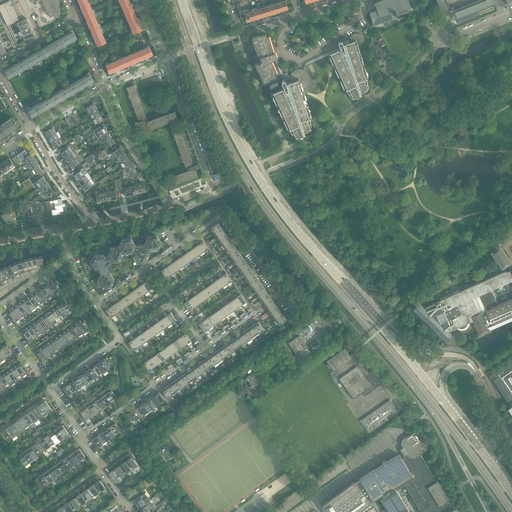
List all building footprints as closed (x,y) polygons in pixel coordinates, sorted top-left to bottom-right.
[(13,0),(0,0),(0,10),(7,26),(19,20),(22,18),(13,0)] [(55,17),(56,18),(57,18),(58,18),(58,17),(59,17),(59,16),(60,16),(60,15),(61,14),(61,13),(61,12),(61,11),(61,10),(61,9),(61,8),(61,7),(61,6),(60,4),(60,3),(60,2),(59,0),(36,0),(38,2),(42,0),(50,17),(54,15),(55,17)] [(83,11),(84,14),(85,17),(94,13),(87,0),(86,0),(79,3),(81,6),(80,6),(81,7),(81,6),(82,9),(81,9),(82,11),(83,11)] [(373,11),(369,13),(373,25),(381,23),(383,22),(383,23),(396,19),(396,18),(396,16),(397,15),(408,12),(409,11),(408,7),(410,6),(411,6),(407,0),(382,0),(375,4),(374,3),(374,5),(375,4),(377,10),(373,11)] [(479,0),(478,0),(471,3),(470,4),(463,7),(462,7),(455,10),(454,10),(453,7),(449,8),(449,7),(445,0),(436,0),(437,2),(438,3),(440,10),(441,12),(442,11),(443,14),(447,13),(447,14),(449,15),(451,15),(452,15),(454,19),(457,18),(457,19),(458,18),(465,15),(466,15),(467,15),(473,12),(475,11),(483,8),(484,8),(485,7),(491,5),(494,4),(493,3),(496,2),(495,0),(479,0)] [(121,4),(127,19),(136,15),(134,12),(134,11),(133,9),(134,8),(133,6),(132,7),(132,6),(131,4),(129,1),(121,4)] [(285,1),(277,3),(280,12),(288,9),(285,1)] [(277,3),(269,6),(271,14),(280,12),(277,3)] [(269,6),(260,9),(263,17),(271,14),(269,6)] [(260,9),(252,11),(255,19),(263,17),(260,9)] [(252,11),(244,14),(246,22),(255,19),(252,11)] [(88,23),(87,23),(88,26),(89,25),(89,26),(90,28),(91,31),(99,27),(94,13),(85,17),(87,20),(87,21),(88,23)] [(136,15),(127,19),(134,34),(142,30),(140,27),(141,26),(140,26),(139,24),(139,23),(140,23),(139,21),(138,21),(137,19),(137,18),(136,15)] [(28,22),(27,19),(26,18),(16,23),(19,27),(29,22),(28,22)] [(31,27),(30,26),(29,23),(29,22),(19,27),(21,31),(31,27)] [(31,27),(21,31),(23,36),(33,31),(32,30),(31,27),(31,28),(31,27)] [(95,40),(96,42),(98,46),(106,42),(99,27),(91,31),(93,35),(94,37),(94,38),(93,38),(94,40),(95,40)] [(40,51),(39,51),(35,54),(35,53),(31,55),(32,56),(28,58),(27,57),(28,58),(27,59),(26,58),(22,60),(23,61),(22,62),(18,64),(17,63),(13,65),(14,66),(12,68),(11,67),(9,69),(9,68),(7,69),(7,70),(5,72),(9,79),(77,38),(73,32),(74,31),(69,34),(68,33),(66,34),(67,35),(62,38),(61,37),(57,39),(58,40),(53,43),(52,42),(48,45),(49,46),(45,48),(44,48),(44,47),(40,50),(40,51)] [(35,36),(34,35),(33,32),(33,31),(23,36),(25,40),(35,36)] [(363,44),(364,41),(364,39),(362,36),(360,34),(357,33),(354,34),(352,35),(350,37),(349,40),(349,43),(345,44),(343,45),(342,43),(342,42),(341,42),(340,42),(339,42),(338,43),(338,44),(338,45),(340,47),(328,53),(306,63),(303,70),(305,71),(308,64),(329,55),(330,57),(329,58),(330,60),(331,62),(333,65),(334,64),(336,69),(335,70),(336,72),(337,74),(338,77),(339,76),(341,81),(340,82),(341,84),(342,86),(344,89),(345,88),(346,91),(351,99),(353,98),(353,99),(353,98),(355,97),(356,98),(356,99),(359,97),(360,97),(360,96),(361,96),(362,96),(361,93),(362,93),(365,92),(364,90),(367,90),(367,89),(368,89),(367,80),(367,79),(366,77),(367,76),(366,73),(367,73),(366,71),(365,69),(364,69),(362,64),(363,64),(362,61),(363,61),(362,59),(361,56),(360,56),(358,51),(359,51),(358,48),(359,48),(361,47),(363,44)] [(248,48),(247,50),(247,52),(253,65),(255,65),(263,84),(270,81),(270,80),(271,79),(280,75),(281,73),(273,56),(272,54),(274,53),(269,36),(267,37),(266,34),(261,36),(259,36),(259,35),(252,37),(254,46),(252,46),(250,47),(248,48)] [(149,57),(149,56),(153,55),(149,47),(134,53),(138,61),(141,60),(142,60),(144,59),(146,58),(147,58),(149,57)] [(135,63),(138,61),(134,53),(121,59),(124,67),(127,66),(128,66),(127,66),(130,65),(132,64),(134,63),(135,63)] [(307,108),(305,103),(306,102),(306,99),(305,98),(304,95),(303,95),(301,90),(304,89),(306,88),(308,86),(310,83),(310,81),(310,78),(309,75),(308,73),(306,71),(305,71),(303,70),(301,69),(298,69),(295,70),(293,71),(291,73),(290,76),(283,73),(276,58),(277,57),(276,58),(274,53),(272,54),(273,56),(281,73),(280,75),(283,81),(282,81),(281,82),(281,83),(284,88),(282,89),(281,89),(273,93),(272,93),(272,94),(274,96),(272,96),(274,99),(273,99),(274,101),(276,104),(277,103),(279,108),(278,108),(279,111),(280,113),(281,116),(282,115),(284,120),(283,120),(285,123),(284,123),(285,125),(287,128),(288,127),(289,129),(289,130),(294,138),(296,137),(296,138),(296,137),(298,136),(299,137),(302,136),(303,136),(303,135),(304,135),(305,135),(304,132),(305,132),(308,131),(307,129),(310,129),(310,128),(311,128),(310,118),(309,115),(310,115),(309,112),(310,112),(309,110),(308,107),(307,108)] [(120,69),(124,67),(121,59),(106,65),(109,73),(113,72),(115,71),(116,71),(118,71),(118,70),(120,69),(121,69),(120,69)] [(52,95),(47,98),(48,99),(43,101),(43,100),(39,103),(39,104),(34,107),(34,106),(32,107),(31,107),(30,107),(30,106),(26,108),(26,109),(28,111),(32,117),(94,81),(90,75),(90,74),(89,72),(85,74),(86,74),(86,75),(85,76),(83,77),(83,78),(79,81),(78,80),(74,82),(74,83),(70,86),(69,85),(65,87),(66,88),(61,91),(60,90),(56,93),(57,94),(52,96),(52,95)] [(130,93),(129,93),(129,95),(131,98),(132,98),(132,100),(131,100),(132,101),(132,102),(133,105),(134,105),(135,107),(134,107),(134,108),(134,109),(136,112),(137,112),(137,114),(136,114),(137,115),(137,116),(138,119),(139,119),(140,121),(139,121),(139,122),(138,123),(138,122),(136,121),(135,123),(135,125),(137,126),(137,124),(139,125),(140,125),(142,132),(143,132),(146,130),(146,129),(148,129),(148,130),(149,129),(150,129),(153,128),(153,127),(155,126),(155,127),(156,127),(157,127),(156,127),(160,126),(159,124),(161,124),(162,125),(163,124),(167,123),(166,122),(168,121),(169,122),(170,122),(174,121),(173,120),(175,119),(176,120),(177,119),(175,114),(177,114),(177,113),(175,114),(175,113),(171,114),(171,113),(168,114),(167,114),(167,115),(164,116),(164,115),(161,116),(160,117),(161,118),(157,119),(157,118),(154,119),(153,119),(154,120),(151,121),(150,120),(148,121),(147,119),(146,120),(145,117),(146,116),(145,114),(144,112),(143,113),(142,110),(143,109),(142,107),(142,106),(141,106),(140,103),(141,102),(140,100),(139,99),(138,99),(137,96),(138,96),(137,93),(137,92),(136,92),(135,89),(136,89),(135,86),(134,85),(133,85),(127,88),(128,91),(129,91),(130,93)] [(95,106),(93,103),(86,108),(89,113),(97,109),(96,108),(96,109),(95,106)] [(99,114),(98,111),(97,109),(89,113),(92,119),(100,114),(99,114)] [(103,120),(101,117),(100,114),(92,119),(95,125),(103,120)] [(12,118),(0,126),(0,127),(5,135),(18,126),(16,122),(15,121),(12,117),(12,118)] [(47,134),(48,137),(56,132),(53,127),(45,131),(46,134),(47,134)] [(104,127),(96,132),(100,137),(107,132),(105,129),(104,127)] [(175,178),(173,178),(173,179),(175,179),(177,183),(178,183),(178,182),(180,181),(180,182),(184,181),(185,180),(185,179),(187,179),(187,180),(190,178),(190,179),(191,178),(191,179),(192,179),(192,177),(194,176),(194,177),(197,176),(198,176),(195,169),(196,169),(198,168),(198,167),(197,164),(195,165),(194,166),(194,167),(193,167),(192,164),(193,163),(192,161),(191,159),(190,160),(189,157),(190,156),(189,154),(189,153),(188,153),(187,150),(188,149),(187,147),(187,146),(185,146),(184,143),(185,143),(184,140),(184,139),(183,139),(182,136),(183,136),(182,133),(182,132),(181,132),(181,131),(180,132),(174,135),(175,138),(176,138),(177,140),(176,140),(176,142),(178,145),(179,145),(179,147),(178,147),(179,148),(179,149),(180,152),(181,152),(182,154),(181,154),(181,155),(181,156),(183,159),(184,159),(184,161),(183,161),(184,162),(184,163),(185,166),(186,166),(187,168),(186,168),(186,169),(186,170),(186,169),(187,171),(184,172),(185,173),(182,174),(181,173),(180,173),(177,174),(178,176),(175,177),(174,177),(175,178)] [(52,142),(51,142),(52,143),(59,138),(56,132),(48,137),(50,139),(52,142)] [(110,137),(109,135),(107,132),(100,137),(103,143),(111,138),(111,137),(110,137)] [(53,145),(55,148),(63,144),(59,138),(52,143),(53,145)] [(111,138),(103,143),(107,148),(114,143),(112,140),(111,138)] [(63,155),(65,157),(64,158),(65,158),(72,152),(68,147),(61,153),(62,155),(63,155)] [(122,150),(120,147),(110,153),(114,159),(116,157),(123,152),(122,150)] [(68,163),(76,158),(72,152),(65,158),(66,160),(68,163)] [(125,155),(123,152),(116,157),(120,163),(127,158),(127,157),(125,155)] [(23,159),(21,160),(23,163),(26,161),(27,163),(35,159),(34,157),(34,156),(32,154),(32,153),(28,155),(25,157),(23,158),(23,159)] [(4,162),(10,170),(11,170),(15,167),(9,158),(7,160),(7,159),(4,161),(4,162)] [(72,168),(80,163),(76,158),(68,163),(70,165),(72,168)] [(129,161),(127,158),(120,163),(123,168),(131,163),(129,161)] [(37,162),(36,159),(35,159),(27,163),(26,164),(29,170),(38,164),(37,162)] [(0,167),(5,174),(10,170),(4,162),(2,163),(1,163),(0,164),(0,167)] [(123,168),(121,169),(122,169),(123,171),(123,175),(126,175),(127,176),(128,177),(130,180),(138,174),(137,172),(134,173),(132,170),(134,168),(132,165),(131,163),(123,168)] [(32,175),(41,170),(40,168),(40,167),(39,165),(38,165),(38,164),(29,170),(30,170),(29,170),(30,171),(32,175)] [(76,177),(78,180),(77,180),(78,180),(85,175),(88,173),(84,167),(74,175),(75,177),(76,177)] [(80,182),(82,185),(81,185),(82,185),(89,180),(85,175),(78,180),(79,182),(80,182)] [(106,176),(99,182),(100,184),(108,178),(106,176)] [(34,183),(38,188),(46,182),(45,180),(45,179),(43,177),(42,177),(34,183)] [(108,178),(100,184),(102,187),(110,181),(108,178)] [(83,187),(85,190),(93,185),(89,180),(82,185),(83,187)] [(49,185),(47,182),(46,182),(38,188),(38,189),(41,191),(42,193),(41,193),(42,193),(50,187),(49,185)] [(145,191),(145,188),(147,187),(146,184),(144,184),(144,183),(134,185),(134,186),(136,194),(146,192),(145,191)] [(134,186),(124,189),(126,196),(127,196),(126,196),(129,195),(129,196),(133,195),(133,194),(136,194),(134,186)] [(46,198),(45,198),(46,199),(54,192),(52,190),(53,190),(51,187),(51,188),(50,187),(42,193),(42,194),(42,193),(43,195),(46,198)] [(107,199),(107,201),(107,200),(110,200),(114,199),(117,198),(117,199),(115,191),(106,193),(105,193),(107,199)] [(107,199),(105,193),(106,193),(105,192),(95,194),(97,202),(97,201),(100,201),(104,200),(107,199)] [(64,213),(63,207),(64,207),(64,204),(62,204),(61,199),(62,199),(62,198),(53,200),(55,209),(51,210),(52,216),(53,216),(53,215),(60,214),(60,212),(64,211),(64,213)] [(36,214),(26,217),(28,222),(39,220),(39,219),(39,218),(41,218),(41,219),(44,219),(43,213),(41,203),(34,204),(34,208),(34,210),(35,209),(36,214)] [(8,210),(1,216),(9,226),(16,221),(8,210)] [(269,294),(239,252),(241,250),(239,248),(237,249),(235,246),(218,223),(210,228),(227,252),(261,300),(254,305),(252,302),(250,303),(255,310),(264,304),(265,306),(269,311),(270,312),(269,312),(279,325),(286,319),(273,300),(271,297),(273,295),(271,292),(269,294)] [(511,230),(488,248),(503,269),(511,262),(500,246),(511,238),(511,230)] [(99,271),(101,273),(97,281),(102,288),(111,287),(114,279),(108,270),(111,262),(120,261),(123,253),(134,252),(132,256),(136,262),(137,263),(146,263),(146,261),(149,255),(147,251),(158,250),(161,243),(156,236),(148,236),(144,244),(136,245),(131,238),(122,238),(118,246),(110,247),(106,255),(104,251),(91,253),(90,255),(89,255),(88,257),(89,258),(88,260),(95,271),(99,270),(99,271)] [(200,244),(199,244),(204,252),(208,249),(203,241),(200,244)] [(197,245),(194,247),(200,255),(204,252),(199,244),(200,244),(199,242),(196,244),(197,245)] [(191,249),(190,250),(196,258),(200,255),(194,247),(191,249)] [(189,251),(186,253),(192,261),(196,258),(190,250),(191,249),(190,248),(188,250),(189,251)] [(183,255),(182,256),(187,264),(192,261),(186,253),(183,255)] [(181,257),(178,259),(183,267),(187,264),(182,256),(183,255),(182,254),(180,256),(181,257)] [(175,261),(174,262),(179,270),(183,267),(178,259),(175,261)] [(172,263),(169,265),(175,273),(179,270),(174,262),(175,261),(174,260),(171,262),(172,263)] [(18,262),(18,263),(16,263),(19,273),(20,273),(20,274),(23,272),(24,272),(24,271),(21,262),(21,261),(18,262)] [(11,265),(15,274),(15,275),(16,276),(19,274),(20,273),(19,273),(16,263),(13,264),(11,265)] [(11,265),(8,266),(8,267),(6,267),(6,268),(10,276),(10,277),(11,277),(11,278),(14,275),(15,275),(15,274),(11,265)] [(166,267),(165,268),(171,276),(175,273),(169,265),(166,267)] [(161,271),(166,279),(171,276),(165,268),(166,267),(165,266),(163,267),(164,269),(161,271)] [(3,268),(4,269),(2,270),(1,270),(6,279),(7,280),(10,277),(10,276),(6,268),(6,267),(3,268)] [(420,302),(414,308),(448,340),(453,334),(450,331),(454,330),(453,329),(458,327),(459,328),(460,328),(461,329),(462,329),(463,328),(464,328),(465,328),(466,327),(466,326),(467,326),(467,325),(468,324),(468,323),(473,321),(474,322),(479,335),(491,330),(490,327),(492,326),(493,327),(511,318),(511,269),(511,270),(511,271),(511,273),(511,274),(510,270),(507,272),(506,271),(487,280),(483,281),(483,282),(464,290),(460,292),(459,290),(440,299),(440,300),(437,302),(425,307),(420,302)] [(223,276),(222,277),(227,284),(231,281),(226,274),(223,276)] [(220,278),(217,280),(223,287),(227,284),(222,277),(223,276),(222,275),(219,276),(220,278)] [(51,280),(51,281),(49,282),(50,284),(49,285),(55,294),(58,291),(59,291),(58,290),(59,289),(57,286),(56,287),(55,285),(58,284),(54,279),(52,281),(51,280)] [(144,283),(143,283),(149,291),(153,288),(148,280),(144,283)] [(212,283),(209,286),(214,293),(219,290),(213,283),(214,282),(213,280),(211,282),(212,283)] [(214,282),(213,283),(219,290),(223,287),(217,280),(214,282)] [(142,284),(139,286),(145,294),(149,291),(143,283),(144,283),(144,281),(141,283),(142,284)] [(45,285),(47,287),(45,288),(51,296),(55,294),(49,285),(48,283),(47,283),(48,284),(45,285)] [(41,290),(41,291),(47,299),(51,296),(45,288),(44,286),(43,286),(44,286),(41,288),(43,289),(41,290)] [(136,289),(135,289),(140,297),(145,294),(139,286),(136,289)] [(204,289),(201,291),(206,299),(210,296),(205,289),(206,288),(205,286),(203,288),(204,289)] [(206,288),(205,289),(210,296),(214,293),(209,286),(206,288)] [(134,290),(131,292),(136,300),(140,297),(135,289),(136,289),(135,287),(133,289),(134,290)] [(37,293),(43,302),(47,299),(41,291),(41,290),(40,288),(39,289),(40,289),(38,291),(39,292),(37,293)] [(36,292),(34,293),(35,295),(33,296),(39,305),(43,302),(37,293),(36,291),(36,292)] [(198,294),(196,294),(202,302),(206,299),(201,291),(198,294)] [(128,295),(127,295),(132,303),(136,300),(131,292),(128,295)] [(195,295),(192,297),(198,305),(202,302),(196,294),(198,294),(197,292),(194,294),(195,295)] [(125,296),(122,298),(128,306),(132,303),(127,295),(128,295),(127,293),(124,295),(125,296)] [(32,294),(32,295),(30,296),(31,298),(29,299),(35,307),(39,305),(33,296),(32,294)] [(241,294),(236,297),(242,305),(246,302),(241,294)] [(25,301),(25,302),(31,310),(35,307),(29,299),(28,297),(26,299),(27,300),(25,301)] [(189,300),(188,300),(194,308),(198,305),(192,297),(189,300)] [(236,297),(232,300),(238,308),(242,305),(236,297)] [(119,300),(118,301),(124,309),(128,306),(122,298),(119,300)] [(187,301),(184,303),(189,311),(194,308),(188,300),(189,300),(188,298),(186,300),(187,301)] [(66,301),(63,302),(65,304),(63,305),(69,314),(73,311),(75,309),(70,301),(68,299),(66,301),(66,300),(65,300),(66,301)] [(117,302),(114,304),(119,312),(124,309),(118,301),(119,300),(118,299),(116,301),(117,302)] [(22,302),(23,303),(22,304),(21,304),(27,313),(31,310),(25,302),(25,301),(24,300),(22,302)] [(232,300),(228,303),(233,311),(238,308),(232,300)] [(20,303),(18,304),(19,306),(18,307),(17,307),(23,316),(27,313),(21,304),(22,304),(20,302),(20,303)] [(59,308),(65,316),(69,314),(63,305),(62,303),(61,303),(62,304),(60,305),(61,307),(59,308)] [(228,303),(224,306),(229,314),(233,311),(228,303)] [(111,306),(110,307),(115,315),(119,312),(114,304),(111,306)] [(14,307),(15,309),(14,310),(13,310),(19,318),(23,316),(17,307),(18,307),(16,305),(16,306),(14,307)] [(109,308),(106,310),(111,318),(115,315),(110,307),(111,306),(110,305),(108,307),(109,308)] [(56,308),(57,309),(55,310),(55,311),(61,319),(65,316),(59,308),(58,306),(56,308)] [(224,306),(220,309),(225,317),(229,314),(224,306)] [(9,313),(13,318),(12,318),(14,322),(15,321),(15,322),(16,321),(19,318),(13,310),(14,310),(12,308),(10,310),(11,312),(9,313)] [(51,313),(57,322),(61,319),(55,311),(55,310),(54,309),(52,311),(53,312),(51,313)] [(220,309),(215,312),(221,320),(225,317),(220,309)] [(50,312),(48,313),(49,315),(47,316),(53,325),(57,322),(51,313),(50,311),(50,312)] [(215,312),(211,315),(217,323),(221,320),(215,312)] [(167,315),(166,316),(172,323),(176,320),(171,313),(167,315)] [(44,316),(45,318),(44,319),(43,319),(49,327),(53,325),(47,316),(46,314),(46,315),(44,316)] [(165,317),(162,319),(167,326),(172,323),(166,316),(167,315),(166,314),(164,315),(165,317)] [(211,315),(207,318),(212,326),(217,323),(211,315)] [(40,321),(39,322),(45,330),(49,327),(43,319),(44,319),(42,317),(40,319),(41,321),(40,321)] [(207,318),(203,321),(208,329),(212,326),(207,318)] [(80,320),(80,321),(78,322),(79,324),(77,325),(83,334),(87,331),(87,330),(88,329),(85,326),(84,327),(82,324),(85,322),(82,319),(80,320)] [(159,321),(158,322),(163,329),(167,326),(162,319),(159,321)] [(38,320),(36,322),(37,323),(36,324),(35,325),(41,333),(45,330),(39,322),(40,321),(38,320)] [(157,323),(154,325),(159,332),(163,329),(158,322),(159,321),(158,320),(156,321),(157,323)] [(316,320),(287,341),(288,343),(300,360),(311,352),(320,346),(323,344),(324,335),(326,333),(326,334),(327,333),(327,332),(326,330),(325,331),(324,331),(319,324),(322,322),(320,320),(317,322),(316,320)] [(203,321),(199,324),(204,332),(208,329),(203,321)] [(32,327),(31,327),(37,336),(41,333),(35,325),(36,324),(34,322),(34,323),(32,324),(33,326),(32,327)] [(234,335),(235,338),(193,368),(191,366),(187,369),(188,371),(162,390),(167,398),(264,330),(258,322),(240,335),(238,332),(234,335)] [(76,324),(74,325),(75,327),(73,328),(79,336),(83,334),(77,325),(76,323),(76,324)] [(30,325),(30,326),(28,327),(29,329),(28,330),(27,330),(33,338),(37,336),(31,327),(32,327),(30,325)] [(151,327),(149,328),(155,335),(159,332),(154,325),(151,327)] [(72,326),(70,328),(71,329),(69,330),(69,331),(75,339),(79,336),(73,328),(72,326)] [(148,329),(145,331),(151,338),(155,335),(149,328),(151,327),(150,326),(147,327),(148,329)] [(26,328),(24,330),(25,332),(23,333),(22,334),(25,338),(26,338),(28,342),(29,341),(30,342),(30,341),(33,338),(27,330),(28,330),(27,328),(26,328)] [(68,329),(66,331),(67,332),(66,333),(65,333),(71,342),(75,339),(69,331),(69,330),(68,329)] [(64,331),(64,332),(62,333),(63,335),(62,336),(61,336),(67,345),(71,342),(65,333),(66,333),(64,331)] [(140,334),(137,337),(142,344),(147,341),(141,334),(142,333),(141,331),(139,333),(140,334)] [(142,333),(141,334),(147,341),(151,338),(145,331),(142,333)] [(60,334),(60,335),(58,336),(59,338),(58,339),(57,339),(63,347),(67,345),(61,336),(62,336),(60,334)] [(185,334),(181,337),(187,344),(191,341),(185,334)] [(56,337),(54,339),(55,340),(54,342),(59,350),(63,347),(57,339),(58,339),(56,337)] [(132,340),(128,343),(132,347),(134,350),(138,347),(133,340),(134,339),(133,337),(131,339),(132,340)] [(134,339),(133,340),(138,347),(142,344),(137,337),(134,339)] [(181,337),(177,340),(182,347),(187,344),(181,337)] [(50,342),(51,343),(50,344),(56,353),(59,350),(54,342),(52,340),(50,342)] [(177,340),(173,343),(178,350),(182,347),(177,340)] [(46,344),(47,346),(46,347),(52,356),(56,353),(50,344),(48,342),(48,343),(46,344)] [(173,343),(169,346),(174,353),(178,350),(173,343)] [(1,346),(2,348),(8,356),(12,354),(12,353),(13,352),(11,349),(10,350),(6,345),(4,346),(3,345),(1,346)] [(45,345),(44,345),(44,346),(42,347),(43,349),(42,350),(48,358),(52,356),(46,347),(45,345)] [(169,346),(164,349),(170,356),(174,353),(169,346)] [(0,353),(4,359),(8,356),(2,348),(0,349),(0,348),(0,353)] [(38,353),(41,358),(40,358),(42,362),(43,361),(44,362),(44,361),(48,358),(42,350),(41,348),(40,348),(38,350),(40,352),(38,353)] [(344,348),(326,361),(333,371),(330,373),(336,381),(339,379),(353,399),(362,392),(364,396),(381,384),(371,370),(369,372),(356,353),(354,354),(354,353),(350,356),(344,348)] [(164,349),(160,352),(166,359),(170,356),(164,349)] [(160,352),(156,355),(161,362),(166,359),(160,352)] [(156,355),(152,358),(157,365),(161,362),(156,355)] [(104,359),(102,360),(101,359),(100,360),(106,369),(110,366),(110,365),(112,364),(109,360),(106,357),(104,359)] [(152,358),(147,361),(153,368),(157,365),(152,358)] [(100,360),(98,361),(99,362),(96,364),(102,372),(103,374),(107,371),(106,369),(100,360)] [(511,360),(490,376),(493,380),(493,379),(508,401),(509,401),(511,398),(511,360)] [(147,361),(143,364),(149,371),(153,368),(147,361)] [(93,365),(91,366),(98,375),(102,372),(96,364),(93,366),(93,365)] [(26,373),(27,372),(25,369),(24,370),(20,365),(18,366),(17,365),(15,366),(16,368),(22,376),(26,374),(27,374),(26,373)] [(91,368),(88,370),(94,378),(98,375),(91,366),(90,367),(91,368)] [(11,369),(12,371),(18,379),(22,376),(16,368),(15,369),(13,368),(11,369)] [(12,371),(11,372),(9,370),(7,372),(8,374),(8,373),(14,382),(18,379),(12,371)] [(84,371),(83,372),(91,383),(95,380),(94,378),(88,370),(85,372),(84,371)] [(81,373),(82,374),(80,376),(86,386),(91,383),(83,372),(81,373)] [(3,374),(3,375),(4,376),(5,376),(10,385),(14,382),(8,373),(8,374),(7,375),(6,373),(3,375),(3,374)] [(0,378),(0,379),(1,379),(7,387),(10,385),(5,376),(4,376),(3,377),(2,376),(0,377),(0,378)] [(76,377),(75,378),(81,387),(82,389),(86,386),(80,376),(77,378),(76,377)] [(249,376),(243,380),(250,390),(256,385),(249,376)] [(73,379),(74,380),(71,382),(77,390),(81,387),(75,378),(73,379)] [(68,383),(66,384),(73,393),(77,390),(71,382),(68,384),(68,383)] [(65,385),(66,386),(63,388),(68,396),(73,393),(66,384),(65,385)] [(114,399),(117,397),(114,393),(114,394),(111,390),(106,394),(106,393),(104,394),(105,395),(111,403),(115,400),(114,399)] [(165,400),(159,392),(156,394),(155,393),(154,394),(160,403),(165,400)] [(153,396),(150,398),(156,406),(160,403),(154,394),(152,395),(153,396)] [(102,396),(100,397),(107,406),(111,403),(105,395),(102,396)] [(99,398),(99,399),(97,400),(103,409),(107,406),(100,397),(99,398)] [(147,399),(146,400),(152,409),(156,406),(150,398),(148,400),(147,399)] [(45,400),(40,404),(46,412),(51,409),(45,400)] [(93,401),(92,403),(100,413),(101,412),(100,410),(103,409),(97,400),(94,402),(93,401)] [(146,400),(144,401),(145,402),(142,404),(148,412),(152,409),(146,400)] [(390,400),(360,421),(369,433),(399,412),(390,400)] [(91,404),(88,406),(94,415),(95,414),(96,416),(100,413),(92,403),(90,404),(91,404)] [(40,404),(36,407),(42,415),(46,412),(40,404)] [(139,405),(137,406),(144,415),(148,412),(142,404),(139,406),(139,405)] [(85,407),(84,408),(90,417),(94,415),(88,406),(86,408),(85,407)] [(145,417),(145,416),(144,415),(137,406),(136,407),(136,408),(134,410),(139,418),(141,417),(142,418),(145,417)] [(36,407),(32,410),(38,418),(42,415),(36,407)] [(82,409),(83,410),(80,412),(86,421),(90,417),(84,408),(82,409)] [(130,418),(132,421),(134,420),(135,421),(139,418),(134,410),(133,409),(132,410),(132,411),(128,414),(130,418)] [(32,410),(27,413),(33,422),(35,424),(39,420),(38,418),(32,410)] [(33,424),(31,423),(33,422),(27,413),(23,416),(29,425),(30,426),(33,424)] [(29,425),(23,416),(18,419),(24,428),(29,425)] [(18,419),(14,422),(20,431),(21,433),(26,429),(24,428),(18,419)] [(14,422),(10,426),(16,434),(17,433),(19,434),(21,433),(20,431),(14,422)] [(110,425),(108,426),(109,427),(115,435),(119,432),(118,431),(121,429),(118,426),(115,423),(110,426),(110,425)] [(58,428),(65,438),(67,436),(66,435),(68,433),(62,425),(58,428)] [(10,426),(5,429),(11,437),(12,439),(17,436),(16,434),(10,426)] [(106,428),(104,429),(111,438),(115,435),(109,427),(106,429),(106,428)] [(65,438),(58,428),(53,431),(60,441),(61,441),(60,441),(65,438)] [(5,429),(1,432),(6,440),(11,437),(5,429)] [(103,431),(101,433),(106,441),(111,438),(104,429),(103,430),(103,431)] [(60,441),(53,431),(49,434),(56,444),(60,441)] [(458,511),(456,508),(454,509),(448,500),(450,499),(438,480),(437,481),(420,454),(426,450),(427,445),(419,433),(414,432),(412,433),(411,434),(402,439),(401,445),(403,448),(399,449),(402,454),(399,455),(399,454),(386,462),(386,461),(384,460),(383,461),(383,463),(383,464),(380,466),(374,470),(371,471),(363,477),(359,479),(355,482),(355,481),(321,505),(326,511),(358,511),(371,503),(370,502),(372,501),(380,496),(380,497),(382,496),(383,498),(380,500),(387,511),(458,511)] [(97,434),(96,435),(102,444),(106,441),(101,433),(98,435),(97,434)] [(56,445),(56,444),(49,434),(44,437),(52,448),(52,447),(56,444),(56,445)] [(102,444),(96,435),(94,436),(95,437),(92,439),(98,447),(100,446),(101,448),(103,446),(102,444)] [(51,448),(52,448),(44,437),(40,441),(47,451),(51,448)] [(40,441),(36,444),(42,452),(43,451),(45,452),(47,451),(40,441)] [(36,444),(31,447),(37,455),(42,452),(36,444)] [(31,447),(27,450),(34,460),(38,457),(39,457),(37,455),(31,447)] [(79,448),(74,452),(80,460),(81,462),(82,462),(84,460),(83,458),(85,457),(79,448)] [(27,450),(22,453),(29,463),(34,460),(27,450)] [(74,452),(70,455),(76,463),(80,460),(74,452)] [(130,455),(131,454),(130,452),(109,467),(110,469),(117,464),(123,460),(123,459),(129,455),(130,455)] [(22,453),(18,456),(25,466),(29,463),(22,453)] [(71,466),(76,463),(70,455),(65,458),(71,466)] [(129,455),(127,457),(129,459),(128,460),(125,462),(130,469),(133,467),(135,469),(138,467),(137,465),(131,457),(130,455),(129,455)] [(65,458),(61,461),(67,469),(71,466),(65,458)] [(121,461),(123,463),(121,464),(122,464),(119,466),(124,474),(127,472),(128,474),(132,472),(130,469),(125,462),(123,459),(123,460),(121,461)] [(61,461),(57,464),(63,473),(67,469),(61,461)] [(57,464),(52,467),(58,476),(63,473),(57,464)] [(112,471),(109,473),(108,474),(115,483),(119,481),(118,478),(121,476),(122,478),(125,476),(126,476),(124,474),(119,466),(117,464),(115,466),(116,468),(115,469),(112,471)] [(52,467),(48,470),(55,480),(58,479),(56,477),(58,476),(52,467)] [(48,470),(43,473),(49,482),(51,481),(52,482),(55,480),(55,481),(55,480),(48,470)] [(43,473),(39,477),(45,485),(46,487),(49,485),(48,483),(49,482),(43,473)] [(98,478),(96,476),(44,511),(49,511),(53,509),(59,505),(66,500),(72,496),(78,491),(79,491),(85,487),(91,482),(97,478),(98,478)] [(39,477),(34,480),(40,488),(45,485),(39,477)] [(97,481),(96,482),(96,483),(93,485),(98,492),(99,492),(101,490),(103,492),(106,490),(105,488),(99,480),(98,478),(97,478),(95,479),(97,481)] [(89,487),(90,487),(87,489),(92,497),(95,495),(96,497),(100,494),(99,492),(98,492),(93,485),(91,482),(89,484),(91,486),(89,487)] [(80,494),(86,501),(89,499),(90,501),(93,499),(94,499),(92,497),(87,489),(85,487),(83,488),(84,491),(83,491),(83,492),(80,494)] [(77,496),(74,498),(79,506),(82,504),(84,506),(87,503),(86,501),(80,494),(79,491),(78,491),(76,493),(78,495),(77,496)] [(137,504),(136,505),(138,508),(140,507),(149,500),(150,500),(148,496),(147,497),(144,493),(134,500),(137,504)] [(72,496),(70,497),(71,500),(70,500),(71,501),(68,503),(73,510),(76,508),(77,510),(81,508),(79,506),(74,498),(72,496)] [(153,503),(154,503),(151,499),(150,500),(149,500),(140,507),(142,511),(141,511),(147,511),(154,507),(155,507),(153,503)] [(65,504),(64,505),(61,507),(64,511),(74,511),(73,510),(68,503),(66,500),(64,502),(65,504)]
